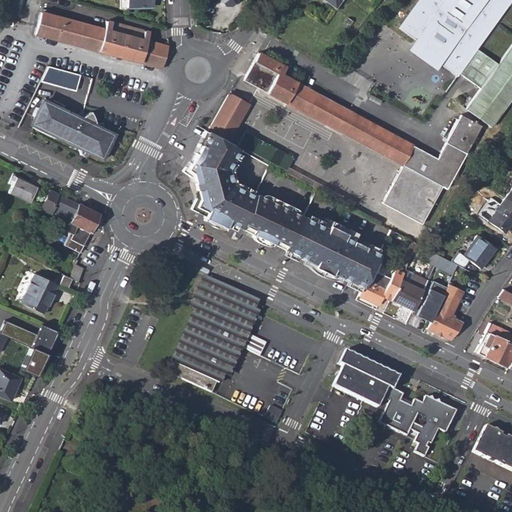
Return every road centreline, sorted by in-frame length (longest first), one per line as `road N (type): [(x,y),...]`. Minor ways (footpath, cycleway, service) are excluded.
road 1 (tertiary): [(449,356),(170,220)]
road 2 (residential): [(74,353),(283,440)]
road 3 (tertiary): [(160,237),(339,323)]
road 4 (residential): [(0,511),(74,353)]
road 5 (tertiary): [(339,323),(487,394)]
road 6 (residential): [(283,440),(432,505)]
road 7 (residential): [(339,323),(283,440)]
road 8 (residential): [(74,353),(128,240)]
road 9 (residential): [(487,394),(432,505)]
